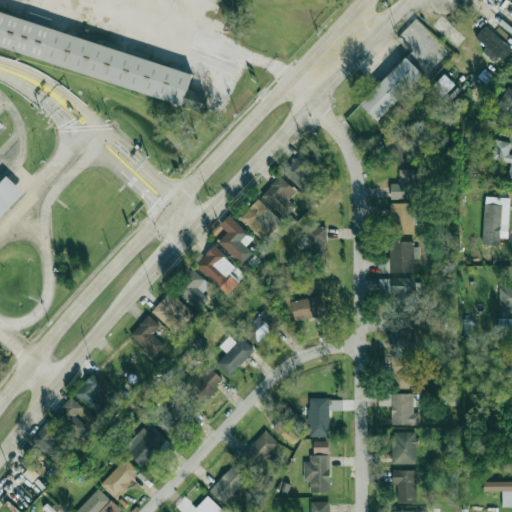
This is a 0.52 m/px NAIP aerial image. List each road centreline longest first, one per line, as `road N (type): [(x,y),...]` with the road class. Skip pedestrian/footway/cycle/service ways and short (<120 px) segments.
road 1 (residential): [(365,511),(363,174),(341,125),(291,80)]
road 2 (secondary): [(200,225),(408,0)]
road 3 (residential): [(148,511),(280,376),(316,353),(364,338)]
road 4 (secondary): [(365,0),(174,200)]
road 5 (secondary): [(0,446),(149,280)]
road 6 (secondary): [(174,200),(31,364)]
road 7 (motorway): [(94,145),(190,236)]
